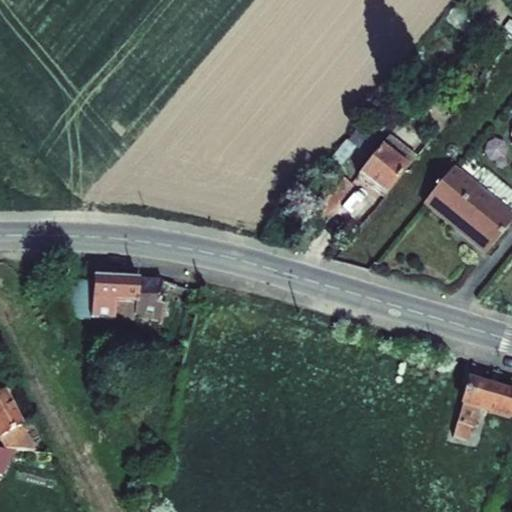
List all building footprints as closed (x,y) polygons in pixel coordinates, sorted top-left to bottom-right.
[(391,134),(356,172),(376,192),(410,151),(391,134)] [(313,190),(284,224),(302,236),(340,188),(328,177),(353,146),(343,141),(306,185),(313,190)] [(441,169),(410,207),(474,258),(505,221),(441,169)] [(136,281),(92,279),(92,283),(71,283),(70,298),(70,319),(112,320),(136,323),(136,318),(162,325),(166,307),(158,305),(162,284),(136,281)] [(70,298),(71,283),(62,283),(61,298),(70,298)] [(511,394),(469,382),(457,424),(470,428),(473,429),(478,410),(510,419),(511,410),(511,394)] [(0,394),(0,451),(33,454),(0,394)]
